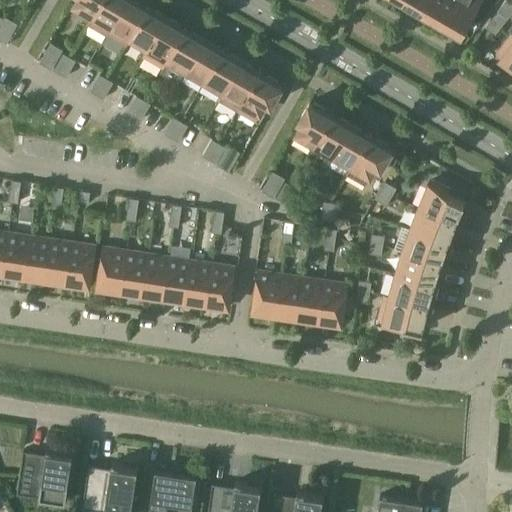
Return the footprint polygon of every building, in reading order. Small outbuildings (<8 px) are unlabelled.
[(88,21),(89,21),(100,0),(76,0),(74,5),(91,15),(88,21)] [(100,0),(89,21),(107,32),(125,0),(100,0)] [(140,1),(139,0),(125,0),(107,32),(126,43),(147,7),(139,3),(140,1)] [(427,0),(402,0),(402,1),(413,8),(414,6),(422,10),(427,0)] [(427,0),(422,10),(429,14),(428,16),(439,23),(452,0),(427,0)] [(479,0),(452,0),(439,23),(450,30),(452,28),(460,33),(479,0)] [(155,12),(147,7),(126,43),(127,44),(130,37),(148,47),(144,54),(145,54),(167,16),(156,10),(155,12)] [(497,11),(491,18),(501,26),(507,18),(497,11)] [(178,22),(167,16),(145,54),(163,65),(184,29),(176,24),(178,22)] [(491,18),(485,26),(495,34),(501,26),(491,18)] [(192,33),(184,29),(163,65),(164,65),(168,59),(186,69),(204,38),(193,31),(192,33)] [(511,71),(511,34),(511,33),(496,53),(503,58),(500,63),(511,71)] [(215,44),(204,38),(186,69),(204,80),(222,50),(214,46),(215,44)] [(219,97),(241,59),(231,53),(229,55),(222,50),(204,80),(222,91),(219,97)] [(53,68),(59,72),(69,55),(62,51),(53,68)] [(69,55),(59,72),(67,76),(76,59),(69,55)] [(252,65),(241,59),(219,97),(238,108),(259,72),(251,68),(252,65)] [(259,72),(238,108),(239,109),(242,102),(260,113),(267,101),(271,103),(281,85),(277,83),(278,81),(268,75),(267,77),(259,72)] [(90,89),(97,93),(106,77),(100,73),(90,89)] [(106,77),(97,93),(104,97),(113,81),(106,77)] [(127,111),(134,115),(144,99),(137,95),(127,111)] [(144,99),(134,115),(141,119),(151,103),(144,99)] [(296,133),(314,144),(332,114),(324,110),(325,107),(314,101),(313,104),(309,101),(299,119),(303,121),(296,133)] [(339,119),(332,114),(314,144),(333,155),(351,123),(341,117),(339,119)] [(172,137),(181,120),(174,116),(165,133),(172,137)] [(188,124),(181,120),(172,137),(179,141),(188,124)] [(362,129),(351,123),(333,155),(351,165),(347,171),(348,172),(369,136),(361,131),(362,129)] [(377,140),(369,136),(348,172),(366,182),(377,164),(381,167),(391,149),(387,146),(388,144),(378,138),(377,140)] [(209,158),(219,142),(212,138),(202,154),(209,158)] [(226,146),(219,142),(209,158),(216,162),(226,146)] [(11,179),(10,190),(20,191),(21,180),(11,179)] [(456,220),(459,212),(464,214),(469,202),(448,193),(450,187),(432,179),(421,205),(456,220)] [(275,196),(282,200),(291,184),(284,180),(275,196)] [(386,181),(381,189),(391,195),(396,187),(386,181)] [(291,184),(282,200),(289,204),(298,188),(291,184)] [(54,185),(52,196),(62,197),(64,187),(54,185)] [(80,189),(79,200),(89,202),(90,191),(80,189)] [(381,189),(376,198),(386,204),(391,195),(381,189)] [(10,190),(8,200),(14,201),(18,202),(20,191),(10,190)] [(52,196),(51,207),(57,208),(61,208),(62,197),(52,196)] [(129,196),(128,207),(138,209),(139,198),(129,196)] [(321,218),(328,220),(331,201),(323,200),(321,218)] [(331,201),(328,220),(336,221),(339,202),(331,201)] [(172,203),(170,214),(180,215),(182,204),(172,203)] [(448,241),(451,233),(456,235),(460,222),(456,220),(421,205),(420,207),(412,227),(448,241)] [(128,207),(126,218),(131,219),(136,220),(138,209),(128,207)] [(215,209),(213,220),(223,222),(225,211),(215,209)] [(170,214),(169,225),(174,225),(179,226),(180,215),(170,214)] [(213,220),(211,231),(216,232),(221,232),(223,222),(213,220)] [(285,220),(283,231),(293,232),(294,221),(285,220)] [(327,226),(326,237),(336,239),(337,228),(327,226)] [(441,262),(444,254),(448,255),(452,243),(448,241),(412,227),(405,249),(441,262)] [(9,231),(0,230),(0,269),(4,270),(9,231)] [(31,235),(9,231),(4,270),(25,273),(31,235)] [(283,231),(281,242),(287,242),(291,243),(293,232),(283,231)] [(372,233),(371,242),(383,244),(384,234),(372,233)] [(52,238),(31,235),(25,273),(33,274),(32,277),(46,279),(52,238)] [(326,237),(324,248),(330,249),(334,249),(336,239),(326,237)] [(73,241),(52,238),(46,279),(58,281),(58,278),(68,280),(73,241)] [(95,244),(73,241),(68,280),(76,281),(75,283),(89,285),(95,244)] [(371,242),(369,252),(381,254),(383,244),(371,242)] [(98,287),(112,289),(112,286),(121,288),(126,249),(104,246),(98,287)] [(392,248),(386,269),(397,272),(434,283),(437,275),(441,276),(445,264),(441,262),(405,249),(404,252),(392,248)] [(148,252),(126,249),(121,288),(129,289),(129,291),(142,293),(148,252)] [(169,256),(148,252),(142,293),(154,295),(154,293),(163,294),(169,256)] [(190,259),(169,256),(163,294),(175,296),(175,298),(184,300),(190,259)] [(212,262),(190,259),(184,300),(197,302),(197,299),(206,301),(212,262)] [(233,265),(212,262),(206,301),(215,302),(214,304),(227,306),(233,265)] [(283,273),(260,269),(253,310),(271,313),(271,311),(277,311),(283,273)] [(391,294),(428,305),(431,296),(435,297),(439,285),(434,283),(397,272),(391,294)] [(284,315),(298,317),(304,276),(283,273),(277,311),(285,313),(284,315)] [(298,317),(306,319),(307,316),(319,318),(325,279),(304,276),(298,317)] [(325,319),(324,321),(341,323),(347,282),(325,279),(319,318),(325,319)] [(359,279),(357,289),(370,291),(372,281),(359,279)] [(357,289),(356,299),(368,301),(370,291),(357,289)] [(385,320),(384,325),(403,330),(404,324),(423,328),(425,318),(430,319),(433,306),(428,305),(391,294),(391,295),(384,293),(378,318),(385,320)] [(65,500),(73,452),(47,448),(46,453),(23,449),(17,493),(65,500)] [(88,466),(82,507),(117,511),(131,511),(139,460),(125,458),(124,464),(112,462),(108,488),(94,486),(97,467),(88,466)] [(167,511),(191,511),(197,474),(179,472),(178,475),(173,474),(173,471),(166,470),(167,464),(156,462),(149,508),(168,511),(167,511)] [(212,485),(207,511),(257,511),(262,479),(249,477),(248,482),(235,480),(231,507),(218,504),(221,486),(212,485)] [(271,511),(320,511),(324,494),(297,490),(297,495),(274,492),(271,511)] [(377,511),(421,511),(423,500),(381,493),(377,511)]
